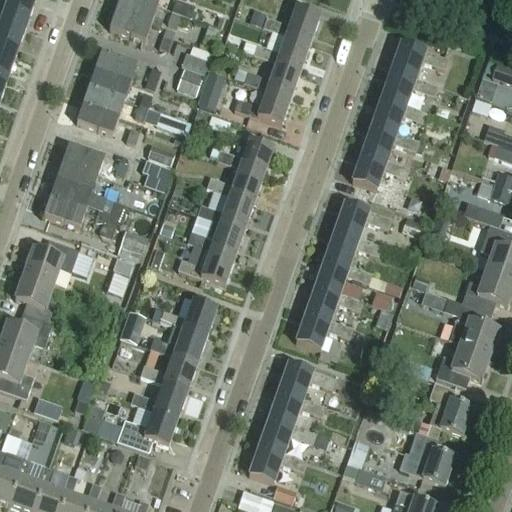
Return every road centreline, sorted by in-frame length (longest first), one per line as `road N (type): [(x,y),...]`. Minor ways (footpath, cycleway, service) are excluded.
road 1 (residential): [(198,511),(377,0)]
road 2 (residential): [(0,227),(80,0)]
